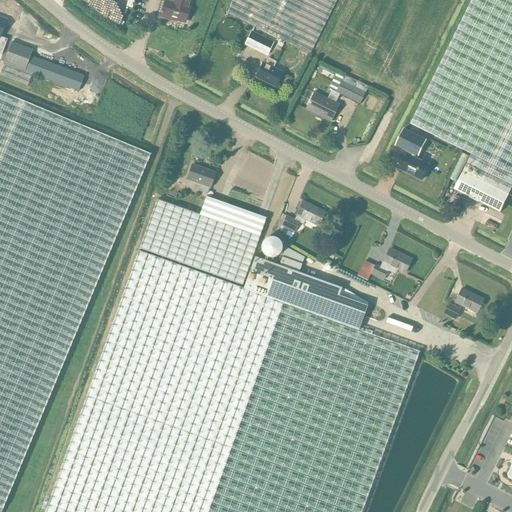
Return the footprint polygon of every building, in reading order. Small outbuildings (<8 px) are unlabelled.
[(166,1),(161,16),(171,20),(172,18),(185,22),(189,8),(191,9),(193,0),(172,0),(171,3),(166,1)] [(310,55),(337,0),(232,0),(227,14),(254,27),(245,44),(267,55),(271,47),(280,51),(281,48),(284,42),(310,55)] [(454,190),(500,212),(511,188),(511,0),(473,0),(412,125),(472,155),(454,190)] [(239,28),(239,26),(238,24),(238,22),(236,20),(234,18),(232,17),(228,17),(224,17),(220,20),(218,23),(217,27),(217,31),(218,34),(219,35),(221,37),(223,38),(227,39),(229,39),(232,39),(236,36),(237,34),(238,32),(239,30),(239,28)] [(32,74),(79,92),(84,76),(30,56),(33,50),(12,42),(0,74),(0,75),(28,86),(32,74)] [(256,77),(275,87),(282,73),(273,68),(277,62),(268,58),(265,64),(263,63),(256,77)] [(306,109),(331,121),(339,105),(335,104),(340,94),(360,104),(368,87),(344,75),(336,92),(331,90),(327,99),(314,93),(306,109)] [(0,511),(149,157),(86,132),(0,96),(0,511)] [(86,132),(149,157),(157,135),(95,110),(86,132)] [(409,153),(401,169),(423,180),(429,166),(423,163),(424,160),(418,158),(427,139),(405,129),(396,147),(409,153)] [(198,191),(207,194),(209,188),(210,188),(215,173),(192,165),(187,180),(200,184),(198,191)] [(206,197),(199,215),(157,200),(139,249),(242,285),(266,218),(206,197)] [(281,226),(294,233),(300,223),(303,224),(305,220),(318,226),(325,213),(303,202),(296,215),(295,219),(287,215),(281,226)] [(279,238),(262,237),(260,256),(278,257),(279,238)] [(389,249),(383,262),(405,273),(411,260),(389,249)] [(43,511),(361,511),(418,352),(359,331),(368,306),(339,295),(341,288),(255,257),(243,289),(137,251),(43,511)] [(357,276),(367,281),(370,275),(384,281),(389,270),(375,264),(374,265),(364,261),(357,276)] [(483,300),(461,289),(455,302),(477,313),(483,300)] [(448,303),(442,314),(452,319),(456,321),(461,310),(448,303)]
